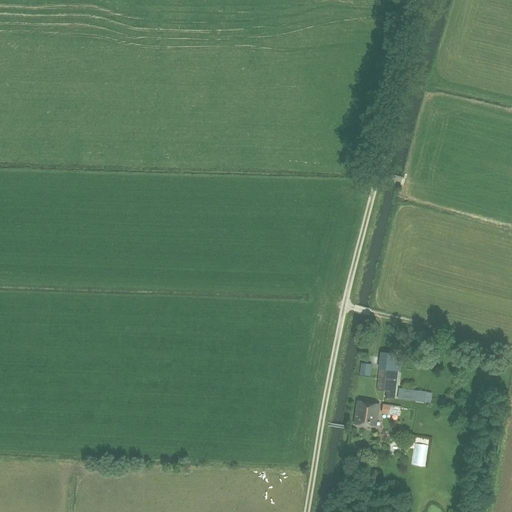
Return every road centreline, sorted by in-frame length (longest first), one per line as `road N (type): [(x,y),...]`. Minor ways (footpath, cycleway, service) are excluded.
road 1 (track): [(426,0),(343,305)]
road 2 (track): [(343,305),(306,511)]
road 3 (track): [(511,349),(343,305)]
